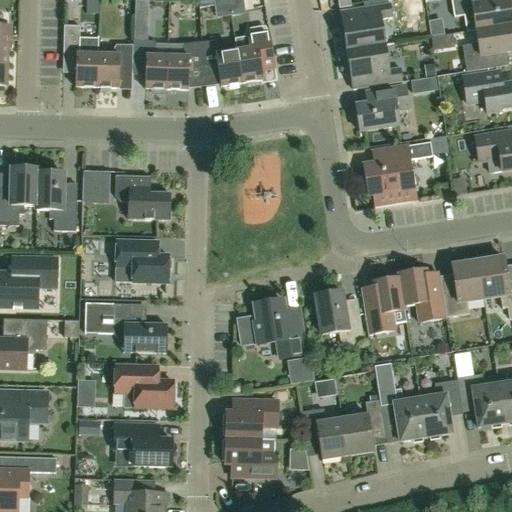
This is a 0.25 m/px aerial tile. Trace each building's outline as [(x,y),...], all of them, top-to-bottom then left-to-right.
[(273,0),(272,12),(289,12),(290,1),(273,0)] [(337,0),(339,10),(351,8),(349,0),(337,0)] [(475,32),(511,26),(511,23),(508,0),(482,5),(481,0),(450,0),(454,19),(464,17),(466,33),(475,32)] [(135,3),(134,42),(146,43),(147,3),(135,3)] [(389,5),(354,10),(340,12),(346,52),(384,46),(379,21),(391,19),(389,5)] [(511,26),(475,32),(477,45),(462,47),(466,74),(492,70),(490,56),(511,52),(511,26)] [(0,27),(0,86),(6,87),(7,49),(10,49),(10,28),(0,27)] [(79,28),(63,27),(63,51),(79,52),(79,28)] [(274,70),(269,35),(264,28),(250,30),(248,38),(247,38),(248,50),(236,52),(242,85),(263,82),(261,72),(274,70)] [(133,42),(132,57),(145,58),(144,91),(151,91),(151,95),(163,96),(163,91),(166,91),(167,58),(154,58),(155,43),(146,43),(134,42),(133,42)] [(242,85),(236,52),(224,54),(223,42),(201,44),(202,68),(217,66),(220,88),(242,85)] [(166,91),(188,92),(188,69),(202,68),(201,44),(179,46),(179,58),(167,58),(166,91)] [(384,46),(346,52),(353,92),(402,84),(399,69),(388,71),(384,46)] [(97,56),(96,89),(118,90),(118,79),(131,79),(132,47),(116,47),(110,56),(97,56)] [(75,89),(96,89),(97,56),(76,55),(75,89)] [(501,72),(492,74),(462,79),(466,106),(484,103),(486,116),(511,111),(511,85),(503,87),(501,72)] [(365,94),(367,105),(355,107),(359,134),(399,127),(396,112),(408,111),(405,88),(365,94)] [(501,174),(511,171),(511,132),(474,138),(478,164),(499,161),(501,174)] [(414,202),(408,160),(432,157),(430,144),(391,150),(393,163),(365,168),(369,196),(373,195),(375,208),(414,202)] [(10,196),(0,195),(0,227),(18,228),(19,216),(23,216),(24,208),(36,208),(36,212),(37,170),(11,170),(10,196)] [(38,170),(37,170),(36,212),(49,212),(49,221),(53,221),(53,233),(76,233),(76,201),(62,201),(63,175),(37,174),(38,170)] [(110,173),(96,173),(82,173),(81,205),(95,205),(96,200),(109,200),(110,173)] [(169,222),(170,196),(150,195),(150,178),(115,177),(114,199),(119,204),(128,204),(128,221),(169,222)] [(168,261),(168,258),(157,257),(158,244),(116,243),(115,284),(132,284),(132,285),(167,286),(168,273),(171,271),(171,263),(168,261)] [(12,259),(11,276),(0,275),(0,308),(37,310),(37,290),(56,290),(57,260),(12,259)] [(503,259),(477,263),(483,301),(500,298),(502,311),(506,310),(508,320),(511,322),(511,283),(507,284),(503,259)] [(441,295),(445,320),(468,316),(466,304),(483,301),(477,263),(451,268),(455,292),(441,295)] [(425,272),(398,276),(404,312),(404,308),(415,306),(418,324),(445,320),(441,295),(429,297),(425,272)] [(360,291),(367,336),(394,332),(392,314),(404,312),(398,276),(397,276),(398,280),(372,284),(372,289),(360,291)] [(340,347),(363,343),(359,316),(345,318),(341,293),(315,297),(321,337),(338,334),(340,347)] [(240,349),(257,346),(277,343),(279,360),(305,356),(301,327),(287,330),(282,302),(254,307),(256,317),(236,320),(240,349)] [(166,355),(166,327),(141,326),(141,307),(113,306),(112,336),(123,347),(122,354),(166,355)] [(33,345),(46,345),(47,322),(25,321),(24,336),(13,336),(13,341),(0,340),(0,371),(25,372),(26,355),(29,355),(33,352),(33,345)] [(78,339),(78,323),(64,322),(64,339),(78,339)] [(454,357),(457,380),(473,378),(469,354),(454,357)] [(390,364),(373,366),(378,395),(394,392),(390,364)] [(154,367),(138,366),(115,366),(114,388),(121,395),(123,395),(123,409),(172,410),(173,383),(153,383),(154,367)] [(482,376),(457,380),(461,410),(474,408),(477,430),(504,425),(498,386),(484,388),(482,376)] [(461,412),(457,382),(434,386),(436,398),(419,400),(425,440),(452,436),(448,414),(461,412)] [(511,383),(498,386),(504,425),(511,424),(511,383)] [(425,440),(419,400),(402,403),(400,391),(394,392),(378,395),(383,424),(395,422),(399,444),(425,440)] [(14,407),(0,406),(0,439),(0,442),(26,443),(27,424),(46,425),(47,394),(15,393),(14,407)] [(226,414),(225,440),(260,441),(260,429),(276,429),(277,403),(232,402),(232,415),(226,414)] [(383,429),(382,424),(379,402),(365,404),(367,417),(341,421),(347,458),(373,454),(369,431),(383,429)] [(347,458),(341,421),(325,423),(323,411),(300,414),(304,441),(318,439),(321,462),(347,458)] [(99,436),(99,424),(79,424),(78,436),(99,436)] [(160,427),(139,426),(114,426),(113,452),(133,452),(132,468),(171,469),(171,441),(159,441),(160,427)] [(275,454),(271,454),(272,441),(260,441),(225,440),(225,466),(231,466),(231,479),(275,480),(275,454)] [(0,511),(16,511),(17,499),(27,499),(28,474),(55,475),(56,460),(15,459),(14,472),(0,471),(0,511)] [(153,483),(114,482),(114,507),(127,507),(127,511),(160,511),(161,506),(165,506),(165,496),(153,495),(153,483)] [(88,487),(75,487),(74,507),(88,507),(88,487)]
